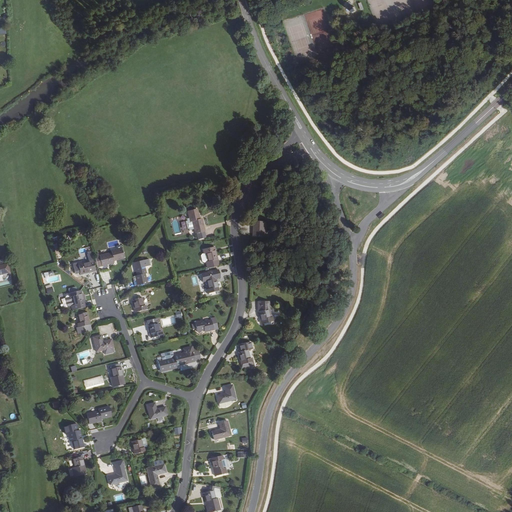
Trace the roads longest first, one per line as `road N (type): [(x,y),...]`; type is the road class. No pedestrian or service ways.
road 1 (residential): [(196,398),(236,330),(246,295),(236,246),(242,201),(306,142)]
road 2 (unclassified): [(251,511),(277,390),(350,298),(352,242)]
road 3 (tertiary): [(306,142),(241,0)]
road 4 (tertiary): [(511,87),(415,176),(393,186)]
